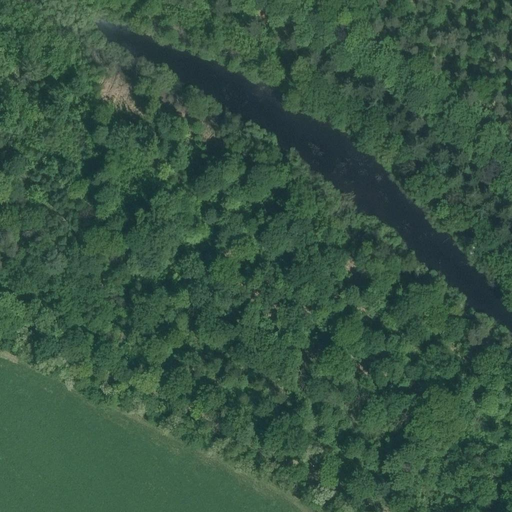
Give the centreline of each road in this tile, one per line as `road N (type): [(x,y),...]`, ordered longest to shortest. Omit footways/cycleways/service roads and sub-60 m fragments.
road 1 (track): [(409,511),(0,303)]
road 2 (track): [(260,0),(416,81),(511,170)]
